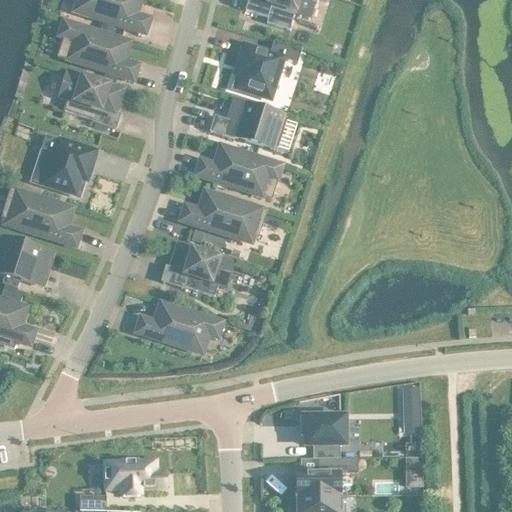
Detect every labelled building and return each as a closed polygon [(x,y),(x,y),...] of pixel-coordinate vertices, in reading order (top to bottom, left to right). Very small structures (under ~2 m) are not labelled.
[(78,0),(76,8),(99,15),(97,21),(125,29),(145,36),(150,20),(134,15),(136,10),(138,11),(141,0),(78,0)] [(260,0),(248,0),(245,12),(269,20),(268,26),(290,32),(295,14),(311,19),(316,0),(264,0),(264,1),(260,0)] [(97,21),(93,32),(121,41),(125,29),(97,21)] [(59,38),(63,40),(57,58),(133,82),(138,67),(111,58),(112,53),(117,55),(121,41),(93,32),(64,23),(59,38)] [(241,79),(237,91),(271,101),(283,61),(297,65),(302,52),(274,43),(270,55),(245,47),(235,77),(241,79)] [(58,99),(67,101),(64,113),(93,122),(92,123),(116,131),(121,116),(107,111),(114,89),(66,74),(58,99)] [(214,118),(210,133),(234,141),(234,139),(273,152),(275,148),(289,152),(297,126),(283,121),(284,117),(244,104),(237,125),(214,118)] [(46,137),(41,151),(52,155),(42,186),(76,197),(81,180),(87,182),(96,153),(46,137)] [(200,162),(196,177),(272,201),(283,167),(229,150),(225,164),(230,165),(228,171),(200,162)] [(29,227),(27,233),(76,249),(81,233),(64,229),(66,223),(69,224),(73,211),(11,191),(2,219),(29,227)] [(180,223),(229,238),(230,232),(258,241),(267,213),(205,193),(200,206),(203,207),(201,212),(185,207),(180,223)] [(194,232),(191,242),(201,245),(204,235),(194,232)] [(0,250),(0,275),(4,277),(21,282),(33,286),(44,252),(4,239),(0,250)] [(161,283),(185,291),(185,289),(214,298),(218,287),(227,289),(234,265),(187,250),(180,272),(166,268),(161,283)] [(4,277),(1,286),(18,291),(21,282),(4,277)] [(3,293),(1,301),(20,307),(22,299),(3,293)] [(0,346),(14,351),(16,344),(30,348),(35,332),(19,327),(20,322),(23,323),(27,309),(20,307),(1,301),(0,300),(0,346)] [(165,321),(170,323),(168,328),(141,319),(136,335),(203,356),(209,337),(218,340),(223,324),(169,307),(165,321)] [(419,390),(403,390),(404,435),(420,434),(419,390)] [(344,420),(304,420),(304,437),(307,437),(307,447),(314,447),(314,460),(339,460),(339,447),(344,447),(344,420)] [(423,460),(405,460),(406,489),(423,489),(423,460)] [(357,461),(343,461),(343,475),(357,475),(357,461)] [(122,465),(105,465),(106,492),(122,491),(123,498),(140,497),(139,491),(166,490),(165,474),(155,474),(155,464),(139,464),(139,462),(122,462),(122,465)] [(296,499),(297,499),(340,498),(339,475),(296,476),(296,481),(292,481),(292,494),(296,494),(296,499)] [(339,511),(340,498),(297,499),(297,503),(293,503),(293,511),(339,511)] [(80,499),(79,511),(106,511),(106,499),(80,499)]
